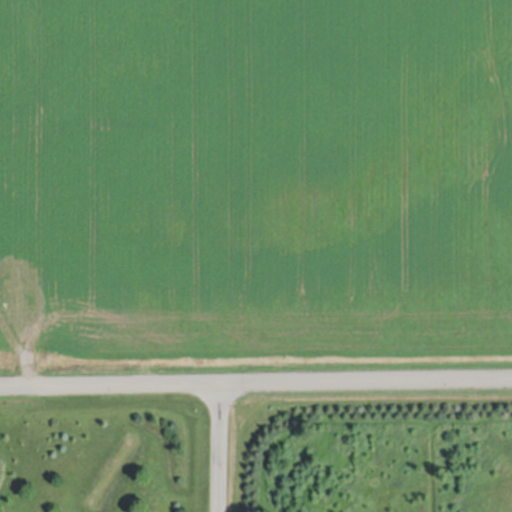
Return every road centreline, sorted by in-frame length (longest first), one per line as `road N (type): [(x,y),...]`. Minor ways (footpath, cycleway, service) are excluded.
road 1 (residential): [(0,385),(511,379)]
road 2 (residential): [(218,511),(220,383)]
